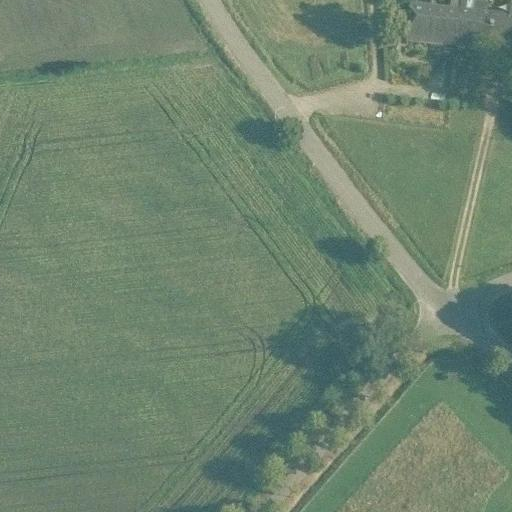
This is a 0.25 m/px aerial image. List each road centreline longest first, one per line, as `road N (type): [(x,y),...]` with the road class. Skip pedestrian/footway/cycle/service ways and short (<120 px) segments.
road 1 (unclassified): [(265,511),(450,311)]
road 2 (unclassified): [(450,311),(287,114)]
road 3 (track): [(450,311),(494,100)]
road 4 (unclassified): [(287,114),(207,0)]
